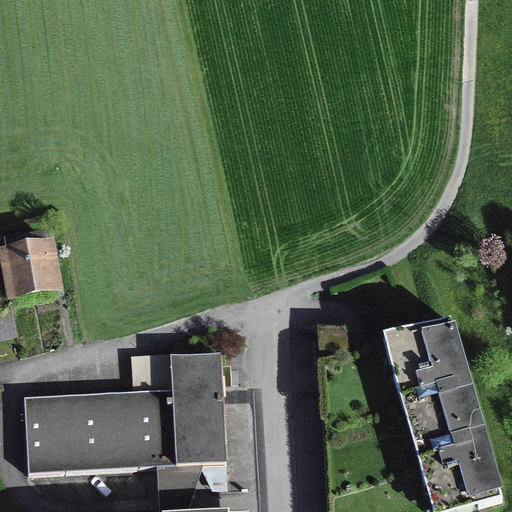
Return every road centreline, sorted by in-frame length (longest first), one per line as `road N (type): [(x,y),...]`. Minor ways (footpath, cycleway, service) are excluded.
road 1 (residential): [(283,511),(269,300),(0,372)]
road 2 (track): [(470,0),(467,134),(454,185),(428,229),(383,265),(269,300)]
